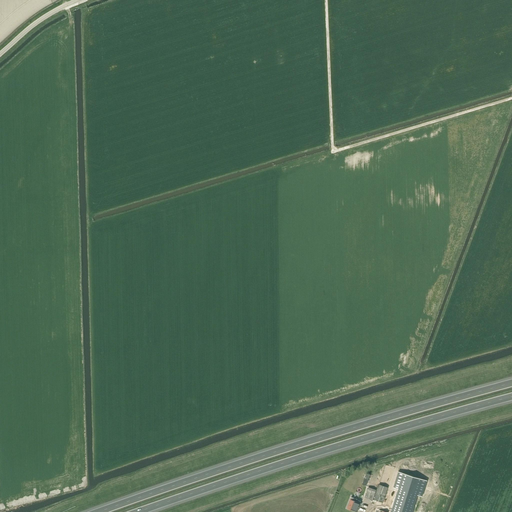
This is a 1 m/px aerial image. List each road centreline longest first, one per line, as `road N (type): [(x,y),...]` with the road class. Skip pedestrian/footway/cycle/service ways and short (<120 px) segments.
road 1 (motorway): [(511,383),(99,511)]
road 2 (motorway): [(138,511),(511,396)]
road 3 (track): [(326,0),(333,151),(511,99)]
